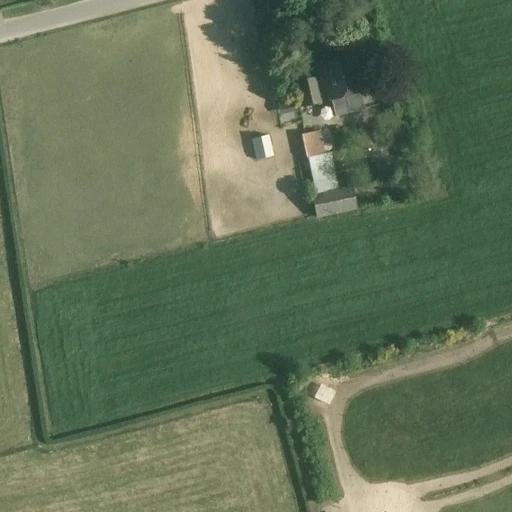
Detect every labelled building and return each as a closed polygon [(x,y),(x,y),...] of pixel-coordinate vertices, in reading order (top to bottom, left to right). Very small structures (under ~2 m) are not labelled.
[(322,65),(334,117),(364,111),(360,94),(362,94),(353,58),(322,65)] [(298,82),(303,108),(320,105),(315,79),(298,82)] [(330,156),(324,157),(319,134),(301,137),(306,161),(312,193),(337,188),(330,156)] [(251,140),(256,161),(273,157),(268,136),(251,140)] [(341,188),(311,195),(316,220),(358,211),(352,186),(341,188)]
